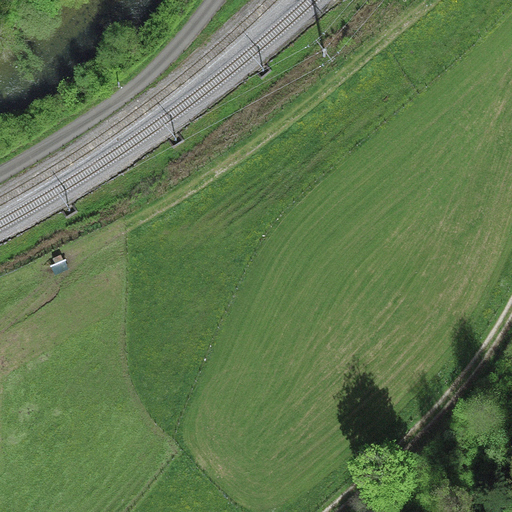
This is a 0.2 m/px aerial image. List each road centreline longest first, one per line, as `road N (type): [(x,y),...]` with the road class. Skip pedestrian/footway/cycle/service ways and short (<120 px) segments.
road 1 (track): [(424,0),(287,118),(99,243),(0,293)]
road 2 (unclassified): [(0,173),(121,96),(215,0)]
road 3 (track): [(330,511),(466,390),(511,318)]
